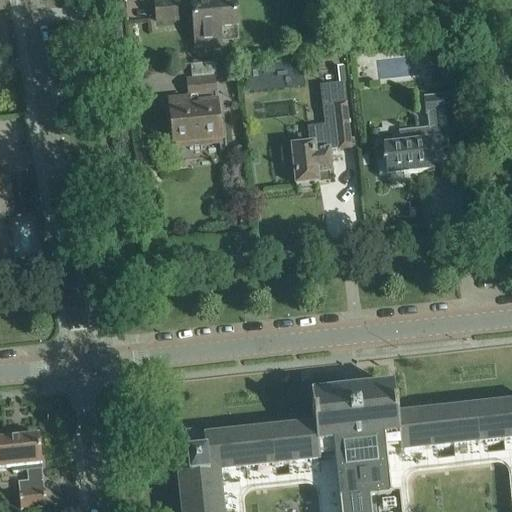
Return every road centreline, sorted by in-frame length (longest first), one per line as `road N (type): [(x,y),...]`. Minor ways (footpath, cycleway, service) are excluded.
road 1 (residential): [(83,364),(511,318)]
road 2 (residential): [(83,364),(29,0)]
road 3 (residential): [(99,511),(83,364)]
